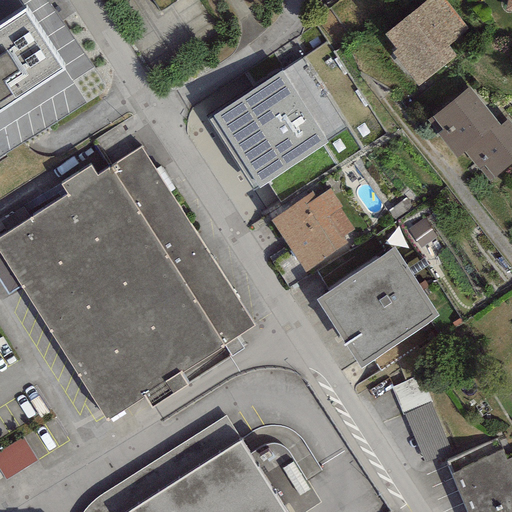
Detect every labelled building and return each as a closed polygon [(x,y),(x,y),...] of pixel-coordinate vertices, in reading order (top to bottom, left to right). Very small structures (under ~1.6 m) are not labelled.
[(453,0),(436,0),(388,40),(424,84),(483,37),(453,0)] [(0,37),(0,133),(45,99),(0,37)] [(57,57),(45,64),(59,87),(71,81),(57,57)] [(207,125),(253,194),(327,144),(281,76),(207,125)] [(511,132),(475,92),(438,126),(494,186),(511,169),(511,132)] [(70,201),(0,246),(0,247),(114,423),(152,399),(160,411),(195,389),(186,375),(257,330),(142,152),(103,177),(97,168),(63,190),(70,201)] [(334,195),(283,228),(310,269),(361,236),(334,195)] [(396,256),(328,304),(375,371),(443,323),(396,256)] [(0,467),(3,472),(36,454),(24,431),(0,443),(0,467)] [(279,511),(235,442),(130,511),(279,511)] [(506,448),(452,471),(470,511),(511,511),(511,461),(511,462),(506,448)]
